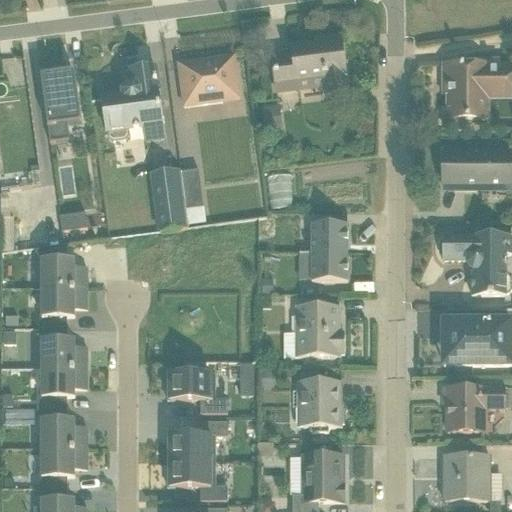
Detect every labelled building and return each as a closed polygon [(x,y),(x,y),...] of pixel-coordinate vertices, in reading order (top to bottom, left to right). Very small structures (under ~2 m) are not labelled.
[(347,92),(339,37),(265,48),(274,103),(347,92)] [(184,112),(240,103),(233,57),(177,65),(184,112)] [(101,136),(161,126),(151,65),(92,75),(101,136)] [(507,107),(507,69),(440,68),(439,136),(484,137),(484,106),(507,107)] [(74,78),(41,83),(51,149),(70,147),(68,131),(81,129),(74,78)] [(264,110),(248,113),(252,129),(268,126),(264,110)] [(436,195),(509,197),(511,156),(438,154),(436,195)] [(144,232),(193,225),(185,170),(136,176),(144,232)] [(68,234),(67,219),(47,221),(48,236),(68,234)] [(311,259),(347,259),(347,230),(310,230),(311,259)] [(470,298),(509,299),(510,236),(439,236),(439,268),(470,268),(470,298)] [(347,259),(311,259),(311,288),(347,287),(347,259)] [(36,262),(36,291),(70,290),(70,262),(36,262)] [(37,322),(71,321),(70,290),(36,291),(37,322)] [(137,296),(136,362),(169,363),(169,318),(156,318),(157,296),(137,296)] [(295,362),(340,362),(339,310),(294,310),(295,362)] [(435,370),(508,369),(507,321),(435,321),(435,370)] [(37,342),(37,370),(70,371),(71,343),(37,342)] [(36,400),(70,401),(70,371),(37,370),(36,400)] [(168,381),(168,408),(216,408),(216,381),(168,381)] [(296,433),(340,434),(341,385),(298,384),(296,433)] [(500,415),(500,389),(439,389),(438,438),(484,438),(484,415),(500,415)] [(37,424),(37,452),(71,452),(72,424),(37,424)] [(168,468),(216,468),(216,442),(168,442),(168,468)] [(37,481),(71,482),(71,452),(37,452),(37,481)] [(299,507),(343,509),(344,456),(300,455),(299,507)] [(441,506),(489,505),(488,458),(440,459),(441,506)] [(167,495),(216,495),(216,468),(168,468),(167,495)]
